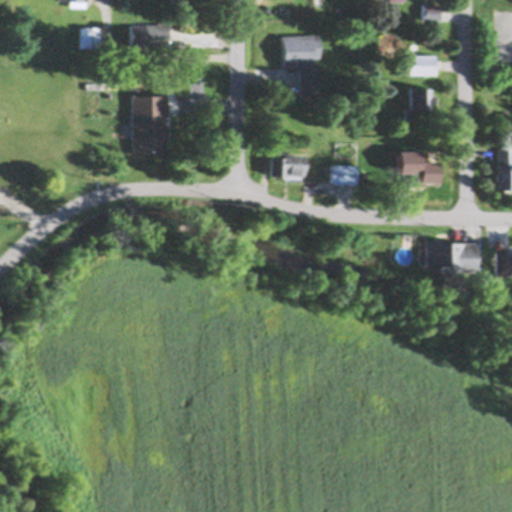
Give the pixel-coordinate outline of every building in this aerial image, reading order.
[(420,17),(421,2),(440,3),(439,18),(420,17)] [(286,15),(286,7),(298,7),(298,15),(286,15)] [(511,11),(492,11),(492,62),(511,61),(511,11)] [(167,22),(167,44),(143,43),(143,42),(128,42),(129,22),(144,23),(144,21),(167,22)] [(79,23),(98,23),(98,43),(79,43),(79,23)] [(279,33),(317,33),(317,55),(310,55),(310,64),(318,64),(318,90),(297,90),(297,62),(280,62),(279,33)] [(407,72),(407,53),(434,54),(433,73),(407,72)] [(88,75),(88,61),(110,62),(110,75),(88,75)] [(408,107),(409,85),(430,85),(429,92),(433,92),(433,100),(429,100),(429,107),(419,107),(419,116),(403,116),(403,106),(408,107)] [(129,92),(163,92),(163,111),(161,111),(161,121),(164,121),(164,130),(163,130),(163,134),(161,134),(161,147),(129,148),(129,92)] [(394,144),(416,145),(416,156),(435,156),(434,177),(416,177),(416,166),(394,166),(394,144)] [(496,145),(511,145),(511,185),(496,185),(496,161),(496,145)] [(267,170),(268,151),(281,152),(281,150),(302,151),(301,172),(267,170)] [(329,181),(329,161),(355,162),(354,181),(329,181)] [(474,268),(449,268),(449,270),(434,270),(434,262),(422,262),(422,236),(442,236),(442,240),(474,240),(474,268)] [(492,248),(511,248),(510,272),(491,271),(492,248)]
